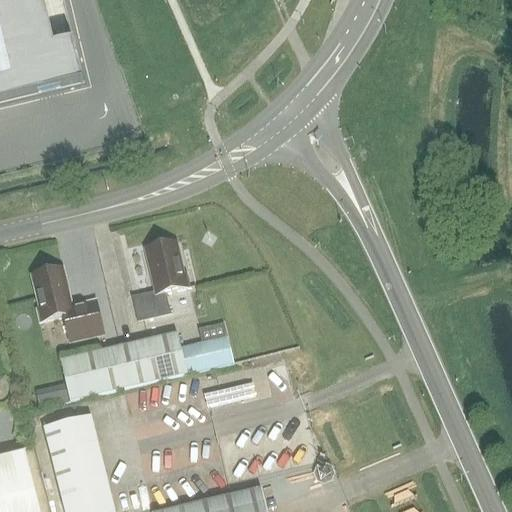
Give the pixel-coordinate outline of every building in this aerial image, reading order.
[(42,0),(0,0),(0,103),(83,83),(74,43),(54,48),(42,0)] [(166,295),(191,289),(187,274),(184,275),(177,247),(146,254),(155,293),(132,299),(138,324),(171,317),(166,295)] [(69,340),(103,333),(96,307),(73,312),(64,274),(33,281),(39,309),(36,310),(39,324),(64,319),(69,340)] [(178,336),(61,363),(70,403),(234,365),(228,338),(181,350),(178,336)] [(255,398),(252,385),(203,396),(206,409),(255,398)] [(89,419),(43,431),(63,511),(112,511),(105,483),(89,419)] [(36,511),(22,452),(0,457),(0,511),(36,511)] [(334,472),(327,470),(321,473),(319,480),(322,488),(330,490),(337,486),(338,478),(334,472)] [(266,511),(262,491),(170,511),(266,511)]
